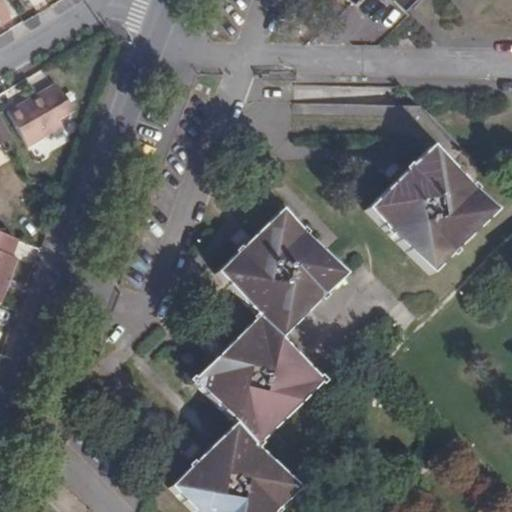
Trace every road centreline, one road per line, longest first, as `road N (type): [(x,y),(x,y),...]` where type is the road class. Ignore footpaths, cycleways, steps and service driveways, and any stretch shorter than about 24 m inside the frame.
road 1 (unclassified): [(145,42),(1,416)]
road 2 (residential): [(511,69),(238,61),(145,42)]
road 3 (residential): [(105,511),(44,446),(1,416)]
road 4 (residential): [(0,57),(71,15),(118,0)]
